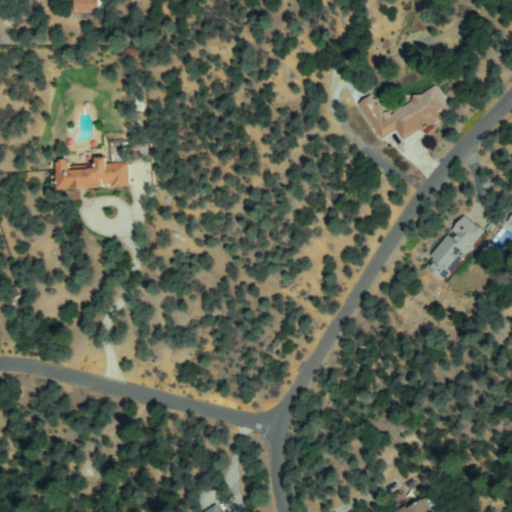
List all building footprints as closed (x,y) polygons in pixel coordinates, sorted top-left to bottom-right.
[(76,0),(98,0),(98,13),(75,11),(76,0)] [(382,139),(360,103),(371,97),(385,119),(436,88),(450,113),(405,140),(398,129),(382,139)] [(106,165),(127,164),(128,185),(59,187),(58,165),(98,164),(98,159),(106,159),(106,165)] [(464,218),(483,233),(447,280),(428,266),(464,218)] [(395,511),(433,495),(440,511),(438,511),(395,511)]
